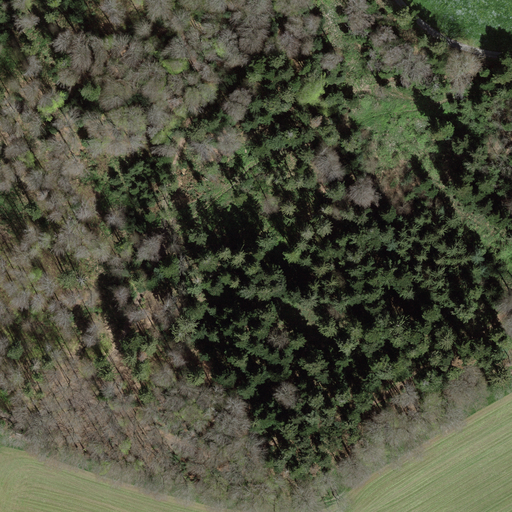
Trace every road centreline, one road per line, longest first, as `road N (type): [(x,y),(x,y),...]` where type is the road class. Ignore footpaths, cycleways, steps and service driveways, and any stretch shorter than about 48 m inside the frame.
road 1 (track): [(67,399),(100,402),(194,451),(229,457),(415,376),(511,296)]
road 2 (track): [(511,47),(478,44),(397,0)]
